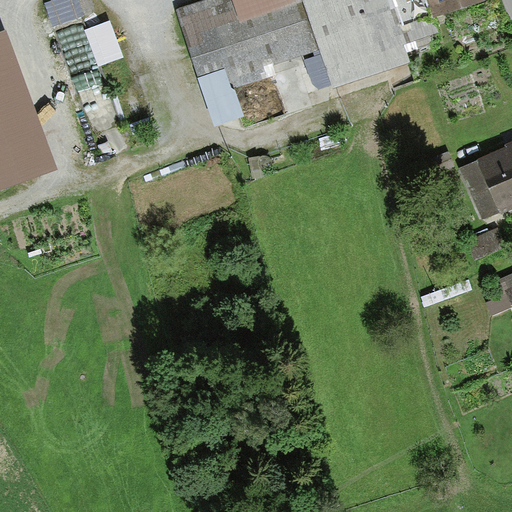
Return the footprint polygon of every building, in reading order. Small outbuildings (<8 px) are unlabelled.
[(79,0),(48,0),(56,23),(84,13),(79,0)] [(299,0),(302,8),(240,29),(229,0),(211,0),(175,12),(216,132),(243,122),(232,89),(271,76),(267,66),(321,48),(335,89),(411,64),(405,48),(441,36),(437,23),(486,6),(483,0),(299,0)] [(299,0),(229,0),(240,29),(302,8),(299,0)] [(123,60),(109,24),(85,33),(98,69),(123,60)] [(0,196),(56,176),(6,36),(0,38),(0,196)] [(511,206),(511,137),(507,139),(508,142),(457,163),(483,218),(511,206)] [(452,156),(449,149),(432,156),(435,163),(452,156)] [(494,227),(467,237),(475,256),(501,246),(494,227)] [(511,302),(505,287),(511,284),(511,270),(494,279),(501,294),(486,300),(492,313),(511,304),(511,302)]
